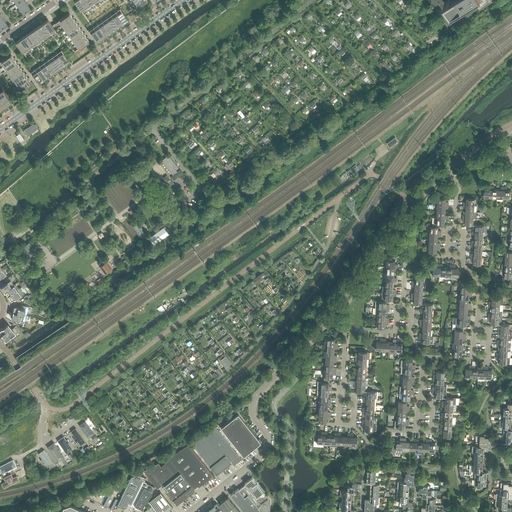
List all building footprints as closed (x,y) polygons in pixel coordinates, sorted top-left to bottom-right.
[(27,4),(25,2),(23,0),(21,0),(16,4),(20,9),(27,4)] [(147,0),(75,0),(74,1),(84,14),(84,15),(85,15),(86,15),(85,15),(106,0),(126,0),(133,9),(133,10),(137,7),(147,0)] [(428,0),(449,29),(490,0),(428,0)] [(30,9),(27,4),(20,9),(24,14),(26,12),(30,9)] [(129,20),(123,12),(120,8),(119,8),(120,8),(115,11),(117,14),(124,23),(129,20)] [(124,23),(117,14),(115,11),(111,14),(113,17),(119,26),(124,23)] [(56,34),(57,34),(58,33),(61,31),(63,34),(66,38),(71,46),(74,49),(75,50),(75,51),(89,41),(69,13),(55,23),(52,25),(48,19),(16,42),(23,52),(26,56),(29,53),(33,51),(37,48),(41,45),(45,42),(48,40),(53,37),(56,34)] [(356,13),(349,19),(354,24),(360,18),(356,13)] [(119,26),(113,17),(111,14),(107,17),(109,20),(115,29),(119,26)] [(115,29),(109,20),(107,17),(102,21),(104,23),(111,33),(115,29)] [(419,18),(413,22),(416,26),(422,22),(419,18)] [(111,33),(104,23),(102,21),(98,24),(100,26),(106,36),(111,33)] [(106,36),(100,26),(98,24),(93,27),(95,30),(102,39),(106,36)] [(102,39),(95,30),(93,27),(89,30),(88,30),(97,42),(102,39)] [(292,29),(286,33),(289,37),(295,33),(292,29)] [(357,30),(354,33),(358,38),(362,35),(357,30)] [(407,42),(401,46),(404,51),(410,47),(407,42)] [(281,44),(275,48),(278,52),(284,48),(281,44)] [(68,58),(64,53),(62,49),(61,49),(60,50),(57,53),(59,55),(65,65),(70,61),(68,58)] [(65,65),(59,55),(57,53),(52,56),(54,58),(61,68),(65,65)] [(0,74),(3,72),(11,85),(16,92),(17,92),(21,89),(31,82),(11,54),(0,61),(0,74)] [(61,68),(54,58),(52,56),(51,57),(48,59),(50,62),(57,71),(61,68)] [(57,71),(50,62),(48,59),(44,62),(46,65),(52,74),(57,71)] [(351,61),(345,65),(348,69),(354,65),(351,61)] [(52,74),(46,65),(44,62),(39,65),(41,68),(48,77),(52,74)] [(48,77),(41,68),(39,65),(38,66),(35,68),(37,71),(43,80),(48,77)] [(267,66),(262,70),(265,74),(270,70),(267,66)] [(43,80),(37,71),(35,68),(34,69),(31,71),(30,71),(39,83),(43,80)] [(361,74),(356,78),(359,82),(364,78),(361,74)] [(285,87),(280,91),(283,95),(288,91),(285,87)] [(12,103),(5,93),(3,91),(0,92),(0,96),(0,97),(7,106),(12,103)] [(302,93),(297,97),(300,101),(306,97),(302,93)] [(333,94),(327,98),(330,102),(336,98),(333,94)] [(206,95),(200,100),(204,104),(209,99),(206,95)] [(228,95),(222,99),(225,104),(231,100),(228,95)] [(31,133),(36,130),(32,125),(27,128),(24,130),(28,136),(31,134),(31,133)] [(197,126),(192,130),(195,135),(201,131),(197,126)] [(24,139),(20,133),(16,136),(21,142),(24,139)] [(395,137),(386,143),(389,147),(397,141),(396,139),(395,137)] [(179,168),(168,155),(161,161),(173,175),(177,172),(176,170),(179,168)] [(364,155),(353,162),(355,164),(346,170),(350,175),(358,169),(369,162),(364,155)] [(173,181),(183,173),(180,170),(171,177),(173,181)] [(174,185),(170,180),(166,184),(170,188),(174,185)] [(448,218),(436,218),(433,218),(433,226),(436,227),(436,224),(444,225),(444,221),(447,221),(448,218)] [(138,223),(133,227),(142,239),(147,235),(138,223)] [(151,236),(155,242),(168,232),(167,231),(164,227),(161,230),(151,236)] [(41,258),(36,251),(29,242),(22,248),(33,264),(41,258)] [(481,266),(482,258),(471,257),(471,260),(474,261),(473,264),(478,264),(478,266),(481,266)] [(113,268),(111,265),(108,261),(100,267),(105,274),(113,268)] [(1,287),(0,288),(3,292),(4,291),(4,292),(14,285),(8,277),(4,281),(6,283),(1,287)] [(14,285),(4,292),(8,296),(17,289),(14,285)] [(17,289),(8,296),(11,301),(16,297),(18,300),(23,297),(17,289)] [(263,297),(258,300),(261,306),(267,302),(263,297)] [(13,307),(12,311),(13,312),(27,315),(29,307),(21,305),(21,308),(15,306),(14,307),(13,307)] [(13,312),(12,318),(18,320),(17,323),(22,324),(23,321),(25,321),(27,315),(13,312)] [(470,319),(459,318),(456,318),(455,330),(458,330),(463,330),(463,325),(467,325),(467,322),(470,322),(470,319)] [(8,324),(3,328),(11,337),(18,331),(14,327),(12,329),(8,324)] [(2,327),(0,328),(0,332),(3,336),(0,338),(4,342),(11,337),(3,328),(2,327)] [(335,342),(335,337),(332,336),(332,339),(326,338),(326,345),(337,346),(338,343),(335,342)] [(225,368),(231,363),(224,354),(218,359),(225,368)] [(488,367),(485,367),(484,378),(491,378),(491,373),(493,373),(493,371),(491,371),(491,370),(488,370),(488,367)] [(336,374),(336,372),(325,371),(324,383),(329,383),(329,378),(333,378),(333,374),(336,374)] [(413,394),(402,393),(400,393),(399,398),(400,399),(402,399),(402,402),(404,402),(404,400),(407,400),(410,400),(410,396),(413,396),(413,394)] [(406,405),(407,400),(404,400),(404,402),(402,402),(398,401),(398,408),(409,409),(409,406),(406,405)] [(508,408),(504,408),(503,415),(508,415),(508,416),(511,416),(511,410),(508,410),(508,408)] [(259,439),(258,440),(238,414),(221,428),(244,456),(261,443),(260,442),(261,441),(259,439)] [(511,416),(508,416),(508,415),(503,415),(503,421),(507,421),(507,423),(511,423),(511,417),(511,416)] [(507,423),(507,421),(503,421),(503,422),(502,427),(504,427),(507,428),(506,429),(511,429),(511,427),(511,423),(507,423)] [(93,434),(84,422),(79,426),(87,438),(93,434)] [(372,431),(373,424),(362,423),(361,426),(364,427),(364,430),(364,434),(366,436),(366,430),(372,431)] [(241,459),(238,454),(215,426),(192,444),(216,474),(232,462),(234,465),(234,464),(237,462),(239,460),(240,460),(241,459)] [(84,441),(75,429),(71,432),(80,444),(84,441)] [(484,437),(484,436),(480,435),(479,441),(479,442),(484,442),(484,444),(488,444),(489,438),(484,437)] [(72,449),(63,437),(57,441),(66,453),(72,449)] [(484,444),(484,442),(479,442),(479,446),(479,448),(483,448),(483,450),(488,450),(488,444),(484,444)] [(63,457),(53,443),(47,447),(57,461),(63,457)] [(213,475),(211,472),(188,443),(163,460),(165,462),(172,471),(176,476),(180,472),(184,476),(195,490),(194,488),(198,485),(199,486),(213,475)] [(479,446),(475,446),(472,446),(472,452),(474,452),(474,453),(479,453),(479,454),(483,455),(483,450),(483,448),(479,448),(479,446)] [(43,450),(37,454),(45,466),(51,462),(43,450)] [(479,454),(479,453),(474,453),(474,459),(478,459),(478,461),(483,461),(483,455),(479,454)] [(478,461),(478,459),(474,459),(474,465),(478,466),(478,467),(482,467),(483,461),(478,461)] [(0,466),(0,470),(2,474),(15,467),(12,460),(0,466)] [(158,463),(143,471),(148,476),(158,488),(161,485),(162,486),(176,476),(172,471),(165,462),(161,465),(158,463)] [(478,466),(474,465),(471,465),(470,472),(475,472),(477,472),(477,473),(482,474),(482,472),(482,467),(478,467),(478,466)] [(367,471),(366,477),(371,477),(371,476),(374,476),(375,469),(371,469),(371,471),(367,471)] [(410,473),(410,471),(405,471),(404,478),(409,478),(409,479),(413,480),(414,473),(410,473)] [(175,484),(184,476),(180,472),(176,476),(162,486),(166,491),(175,484)] [(487,472),(482,472),(482,474),(477,473),(477,472),(475,472),(474,479),(481,480),(481,478),(486,478),(487,472)] [(1,484),(3,489),(18,481),(18,479),(16,476),(12,478),(10,474),(3,478),(5,482),(1,484)] [(144,481),(145,478),(138,475),(131,477),(117,506),(126,508),(128,504),(131,505),(143,481),(144,481)] [(186,497),(195,490),(184,476),(175,484),(186,497)] [(270,500),(260,487),(252,477),(245,483),(246,484),(242,487),(258,506),(262,511),(267,511),(270,510),(270,500)] [(409,479),(409,478),(404,478),(404,482),(405,482),(405,484),(409,484),(408,486),(409,486),(413,486),(413,480),(409,479)] [(486,485),(486,478),(481,478),(481,480),(474,479),(474,486),(481,486),(481,485),(485,485),(486,485)] [(143,481),(144,481),(143,481),(131,505),(134,507),(133,509),(143,511),(155,487),(143,481)] [(356,483),(357,481),(352,481),(351,485),(352,485),(352,487),(356,488),(356,489),(360,489),(361,483),(356,483)] [(375,484),(375,482),(371,482),(371,484),(370,484),(370,488),(374,488),(374,490),(379,490),(379,484),(375,484)] [(404,482),(400,482),(397,482),(397,488),(400,488),(404,489),(404,490),(408,490),(409,486),(408,486),(409,484),(405,484),(405,482),(404,482)] [(511,484),(511,485),(511,482),(508,482),(508,483),(501,483),(500,489),(503,489),(507,490),(507,491),(511,492),(511,490),(511,484)] [(177,504),(186,497),(175,484),(166,491),(177,504)] [(352,485),(351,485),(347,485),(347,490),(347,492),(351,492),(351,494),(356,494),(356,489),(356,488),(352,487),(352,485)] [(427,490),(428,485),(423,485),(423,486),(418,486),(418,488),(418,493),(422,493),(423,493),(423,491),(427,492),(427,490)] [(262,511),(258,506),(242,487),(239,490),(238,489),(231,495),(244,511),(262,511)] [(374,490),(374,488),(370,488),(370,495),(374,495),(374,497),(378,497),(379,490),(374,490)] [(404,489),(400,488),(397,488),(396,495),(399,495),(404,495),(404,496),(408,497),(408,490),(404,490),(404,489)] [(347,490),(343,490),(340,489),(339,496),(342,496),(347,496),(347,498),(351,498),(351,494),(351,492),(347,492),(347,490)] [(507,490),(503,489),(500,489),(500,494),(503,494),(503,496),(507,496),(507,498),(511,498),(511,492),(507,491),(507,490)] [(432,490),(427,490),(427,492),(423,491),(423,493),(422,493),(422,498),(426,498),(427,498),(427,496),(431,496),(431,498),(432,490)] [(171,511),(170,510),(173,507),(160,492),(149,501),(152,505),(144,511),(171,511)] [(500,494),(498,494),(496,493),(495,500),(498,500),(503,500),(502,502),(507,502),(507,498),(507,496),(503,496),(503,494),(500,494)] [(374,497),(374,495),(370,495),(369,499),(370,499),(370,501),(373,501),(373,503),(376,503),(378,503),(378,497),(374,497)] [(404,495),(399,495),(396,495),(396,501),(399,501),(402,501),(403,501),(403,503),(408,503),(408,501),(408,497),(404,496),(404,495)] [(347,498),(347,496),(342,496),(342,503),(347,503),(347,504),(351,505),(351,498),(347,498)] [(431,498),(431,496),(427,496),(427,498),(426,498),(426,503),(430,503),(430,504),(435,504),(435,498),(431,498)] [(240,511),(228,497),(219,504),(225,511),(240,511)] [(370,499),(369,499),(365,499),(365,505),(369,506),(369,507),(374,508),(376,508),(376,503),(373,503),(373,501),(370,501),(370,499)] [(503,500),(498,500),(495,500),(495,506),(502,507),(502,508),(506,509),(506,507),(507,507),(507,502),(502,502),(503,500)] [(412,501),(408,501),(408,503),(403,503),(403,501),(403,509),(407,510),(407,508),(412,508),(412,501)] [(347,503),(342,503),(339,502),(339,509),(343,509),(346,509),(346,511),(350,511),(350,509),(351,505),(347,504),(347,503)] [(212,511),(211,510),(218,505),(217,503),(205,511),(212,511)] [(430,504),(430,503),(426,503),(426,507),(426,509),(430,509),(430,511),(435,511),(435,504),(430,504)]
